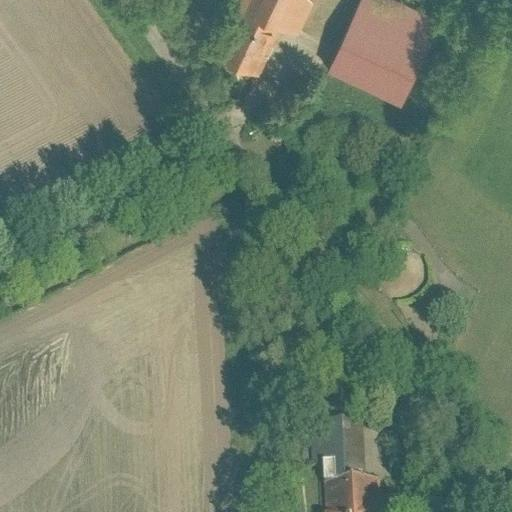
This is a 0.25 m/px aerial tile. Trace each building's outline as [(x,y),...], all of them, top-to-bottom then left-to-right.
[(316,0),(240,0),(252,5),(289,22),(304,28),(316,0)] [(410,0),(361,0),(335,62),(411,94),(444,14),(410,0)] [(289,22),(252,5),(230,55),(267,71),(289,22)] [(371,435),(338,437),(341,485),(374,483),(371,435)] [(341,485),(332,485),(333,511),(413,511),(412,499),(389,500),(388,482),(374,483),(341,485)]
